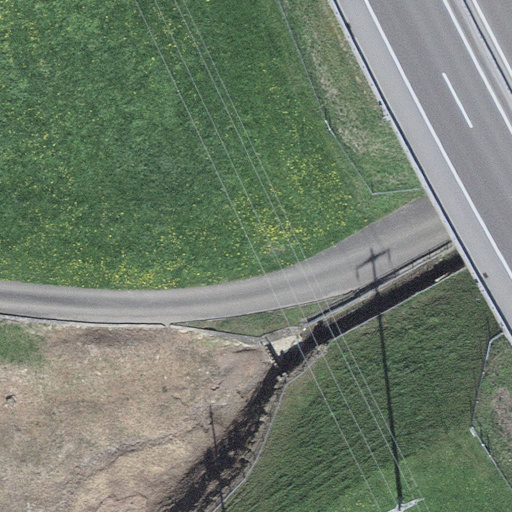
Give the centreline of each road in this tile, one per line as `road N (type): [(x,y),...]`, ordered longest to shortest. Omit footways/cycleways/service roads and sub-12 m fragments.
road 1 (track): [(0,297),(143,306),(274,291),(419,223)]
road 2 (motorway): [(406,0),(511,200)]
